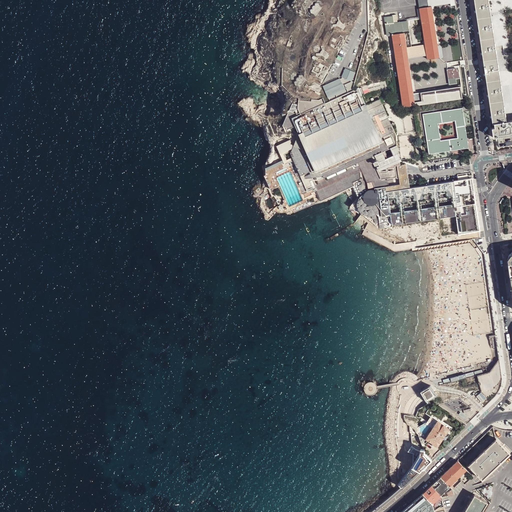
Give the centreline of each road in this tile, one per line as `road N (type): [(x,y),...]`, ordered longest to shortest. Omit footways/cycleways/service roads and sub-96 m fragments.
road 1 (residential): [(485,161),(461,0)]
road 2 (secondary): [(489,417),(387,511)]
